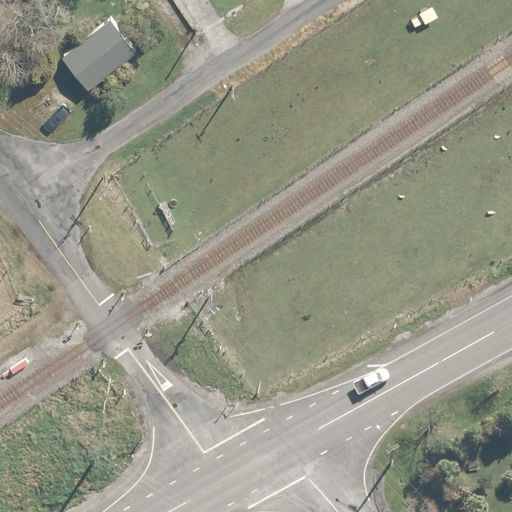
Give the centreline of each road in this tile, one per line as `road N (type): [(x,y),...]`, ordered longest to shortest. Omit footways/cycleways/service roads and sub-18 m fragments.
road 1 (residential): [(0,168),(224,480)]
road 2 (primary): [(511,319),(279,448)]
